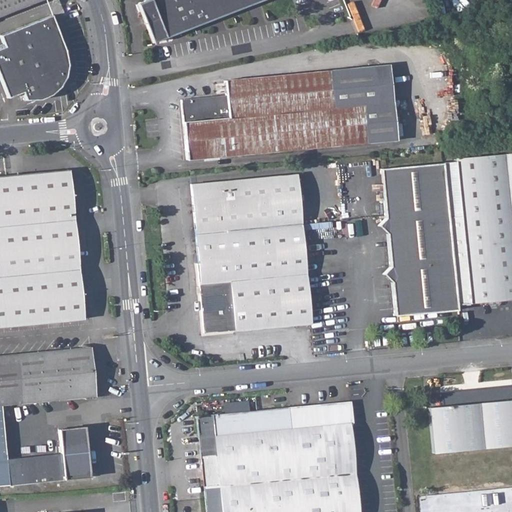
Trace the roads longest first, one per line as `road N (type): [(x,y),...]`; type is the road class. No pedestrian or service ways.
road 1 (unknown): [(165,179),(388,158),(410,150),(417,136),(404,75),(389,64),(156,89)]
road 2 (residential): [(140,389),(511,354)]
road 3 (residential): [(140,389),(117,180),(105,147)]
road 4 (unknown): [(107,82),(326,30)]
road 5 (unknown): [(120,207),(156,204),(173,215),(184,339)]
road 6 (unknown): [(66,0),(79,66),(75,87),(51,112),(0,121)]
road 7 (unknown): [(184,339),(252,353),(356,348)]
road 8 (unknown): [(356,348),(374,511)]
road 9 (unknown): [(356,348),(347,193)]
road 10 (unknown): [(388,366),(407,511)]
road 11 (residential): [(151,511),(140,389)]
